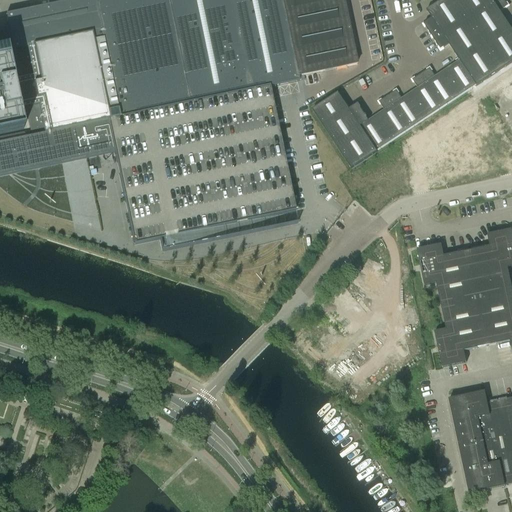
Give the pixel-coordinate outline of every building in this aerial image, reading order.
[(295,212),(269,87),(299,81),(298,77),(281,0),(115,0),(95,4),(94,0),(77,0),(6,15),(19,79),(12,80),(6,51),(0,52),(0,135),(23,131),(18,110),(25,108),(31,137),(0,142),(0,175),(61,163),(114,152),(133,245),(295,212)] [(356,65),(342,0),(281,0),(298,77),(356,65)] [(511,26),(510,27),(500,12),(508,6),(504,0),(442,0),(426,11),(432,19),(423,25),(440,51),(449,45),(459,61),(435,77),(429,69),(421,74),(412,80),(418,88),(402,99),(396,91),(379,102),(384,110),(368,121),(357,104),(349,110),(338,93),(312,110),(351,169),(377,152),(376,151),(402,135),(476,86),(476,87),(511,63),(511,26)] [(458,116),(478,106),(473,96),(453,106),(458,116)] [(460,182),(488,177),(482,145),(460,149),(458,139),(436,142),(438,153),(425,155),(428,173),(457,168),(460,182)] [(511,289),(508,268),(511,267),(511,232),(511,230),(487,235),(490,247),(444,256),(441,245),(417,250),(424,286),(425,286),(436,284),(446,330),(435,332),(434,333),(442,368),(466,363),(464,351),(510,342),(511,352),(511,289)] [(347,291),(324,311),(345,335),(368,315),(347,291)] [(311,361),(331,385),(358,363),(324,322),(291,350),(305,366),(311,361)] [(335,335),(339,332),(331,324),(328,327),(335,335)] [(372,373),(348,395),(353,400),(363,390),(368,396),(382,384),(372,373)] [(511,398),(487,404),(484,393),(485,393),(485,392),(484,392),(484,393),(482,393),(473,395),(472,395),(461,398),(461,397),(449,400),(451,411),(451,412),(452,412),(454,423),(454,424),(457,435),(456,435),(457,435),(459,447),(462,458),(461,458),(461,459),(462,459),(464,470),(464,471),(467,482),(466,482),(469,494),(481,492),(481,491),(492,489),(493,489),(504,486),(504,487),(505,487),(505,486),(511,484),(511,398)]
